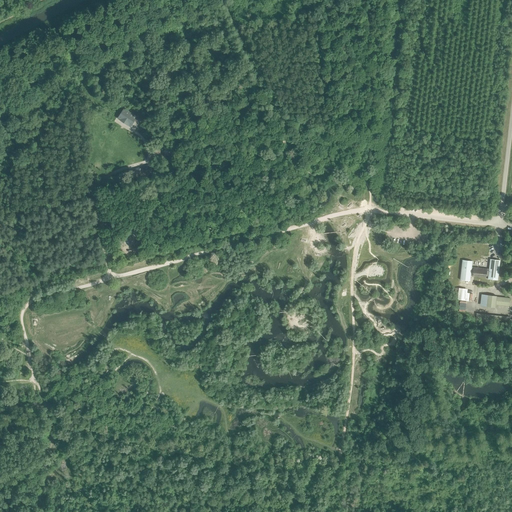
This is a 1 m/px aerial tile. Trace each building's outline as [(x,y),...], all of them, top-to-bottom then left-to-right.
[(118,120),(131,128),(138,117),(124,109),(118,120)] [(151,174),(149,165),(130,170),(133,180),(151,174)] [(474,267),(473,272),(471,272),(472,261),(462,260),(460,280),(470,281),(471,274),(473,275),(486,277),(486,276),(488,276),(488,279),(498,280),(500,260),(490,259),(489,269),(474,267)] [(468,301),(469,293),(458,292),(458,300),(468,301)] [(510,298),(496,297),(497,296),(496,296),(488,295),(486,306),(487,306),(495,307),(496,305),(509,306),(510,298)]
